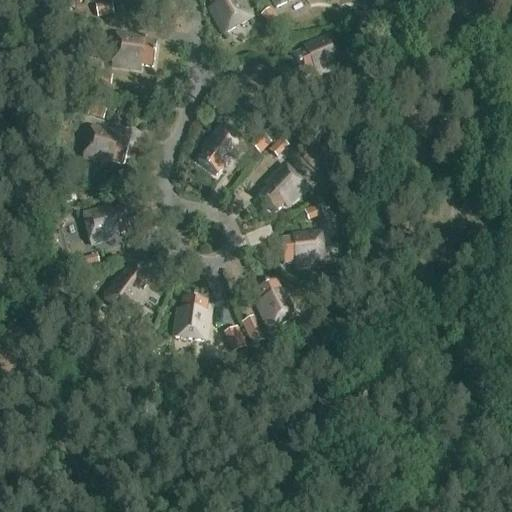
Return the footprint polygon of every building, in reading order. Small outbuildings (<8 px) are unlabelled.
[(238,5),(235,0),(209,0),(214,9),(210,11),(223,34),(251,19),(242,3),(238,5)] [(393,0),(393,6),(426,9),(426,0),(393,0)] [(153,68),(156,45),(134,42),(135,38),(117,36),(113,66),(140,70),(140,66),(153,68)] [(325,72),(342,65),(329,37),(304,48),(306,51),(294,57),(304,78),(324,69),(325,72)] [(121,97),(123,87),(104,83),(102,94),(121,97)] [(97,126),(115,127),(116,116),(98,115),(97,126)] [(233,161),(244,147),(220,128),(203,149),(206,152),(198,162),(216,176),(230,159),(233,161)] [(124,165),(130,143),(109,137),(110,133),(92,129),(84,159),(110,166),(111,162),(124,165)] [(270,164),(285,154),(279,145),(264,154),(270,164)] [(287,207),(306,188),(284,166),(271,179),(274,182),(259,198),(275,214),(284,204),(287,207)] [(110,213),(109,209),(83,216),(91,246),(109,241),(108,237),(129,231),(123,209),(110,213)] [(324,264),(320,233),(302,235),(303,239),(281,242),(283,265),(296,263),(297,267),(324,264)] [(148,282),(130,269),(122,279),(119,277),(103,299),(128,317),(139,302),(135,300),(148,282)] [(282,294),(276,282),(256,292),(265,312),(262,314),(270,330),(298,316),(286,292),(282,294)] [(204,324),(207,302),(184,299),(182,312),(178,311),(175,338),(205,342),(208,324),(204,324)]
